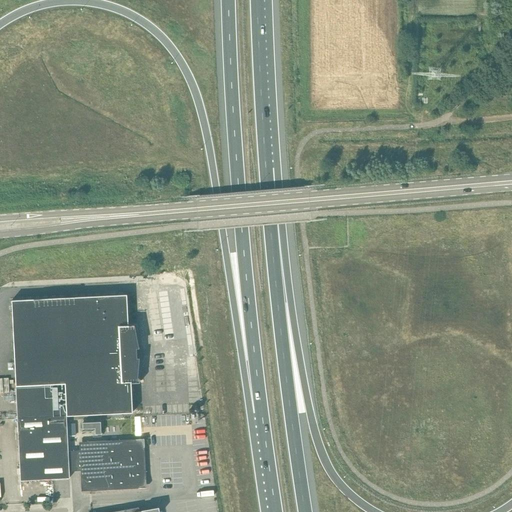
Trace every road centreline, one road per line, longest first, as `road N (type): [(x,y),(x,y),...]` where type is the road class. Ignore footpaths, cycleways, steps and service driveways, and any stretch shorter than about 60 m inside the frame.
road 1 (motorway): [(0,25),(52,2),(105,4),(144,22),(181,63),(206,133),(263,434)]
road 2 (motorway): [(229,0),(236,167),(263,434)]
road 3 (motorway): [(373,511),(340,485),(313,428),(263,142)]
road 4 (secondary): [(139,214),(511,182)]
road 5 (motorway): [(304,511),(263,142)]
road 6 (unknown): [(0,304),(16,295),(136,289),(146,304),(152,396)]
road 7 (motorway): [(263,142),(257,0)]
road 8 (secondary): [(0,234),(139,214)]
road 9 (secondary): [(139,214),(0,218)]
